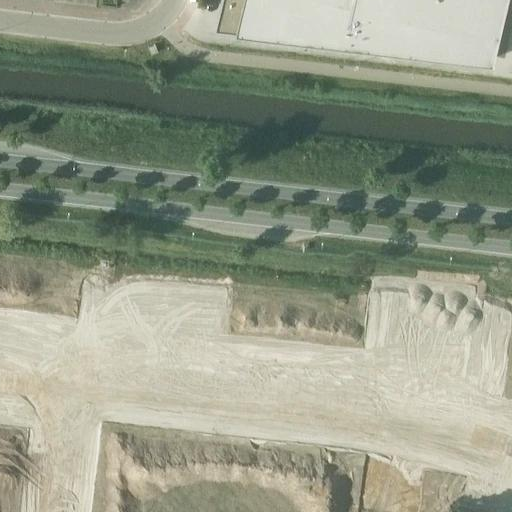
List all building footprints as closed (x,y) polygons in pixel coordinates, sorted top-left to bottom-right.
[(494,56),(507,0),(242,0),(236,27),(494,56)] [(154,44),(148,47),(151,54),(157,52),(154,44)] [(0,262),(0,290),(59,297),(61,270),(0,262)] [(242,281),(237,318),(257,320),(262,283),(242,281)] [(266,284),(263,320),(282,322),(286,286),(266,284)] [(290,286),(286,323),(308,326),(311,288),(290,286)] [(315,289),(310,326),(332,329),(335,291),(315,289)] [(339,291),(336,330),(357,332),(361,295),(339,291)] [(235,328),(234,335),(243,336),(244,330),(235,328)] [(258,331),(257,338),(266,339),(267,332),(258,331)] [(324,338),(323,346),(332,347),(333,340),(324,338)] [(348,341),(347,349),(356,349),(357,342),(348,341)] [(104,427),(100,462),(121,465),(119,485),(132,487),(136,450),(122,448),(124,430),(104,427)] [(0,468),(10,469),(12,454),(15,430),(0,428),(0,468)] [(139,451),(135,488),(148,489),(151,469),(171,471),(175,436),(155,433),(153,452),(139,451)] [(177,435),(173,471),(194,473),(192,494),(205,496),(210,459),(196,457),(198,438),(177,435)] [(212,459),(208,496),(221,498),(224,477),(245,479),(249,443),(228,441),(226,460),(212,459)] [(250,443),(247,479),(268,482),(265,502),(279,504),(284,467),(269,465),(271,446),(250,443)] [(326,452),(324,475),(360,479),(363,456),(326,452)] [(10,469),(9,479),(23,480),(26,455),(12,454),(10,469)] [(323,477),(321,498),(358,502),(360,481),(323,477)] [(321,499),(319,511),(356,511),(358,504),(321,499)]
